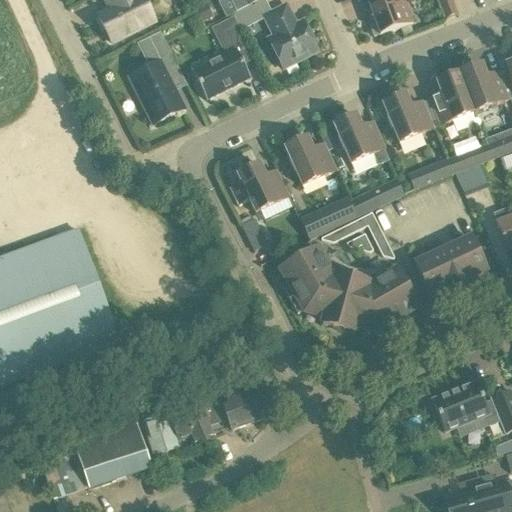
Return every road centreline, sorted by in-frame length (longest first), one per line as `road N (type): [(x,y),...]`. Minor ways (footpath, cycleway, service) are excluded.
road 1 (residential): [(310,421),(182,164)]
road 2 (residential): [(43,0),(127,168),(141,182),(182,164)]
road 3 (unclassified): [(343,402),(511,318)]
road 4 (residential): [(182,164),(349,83)]
road 5 (unclassified): [(152,511),(310,421)]
road 6 (residential): [(349,83),(511,14)]
